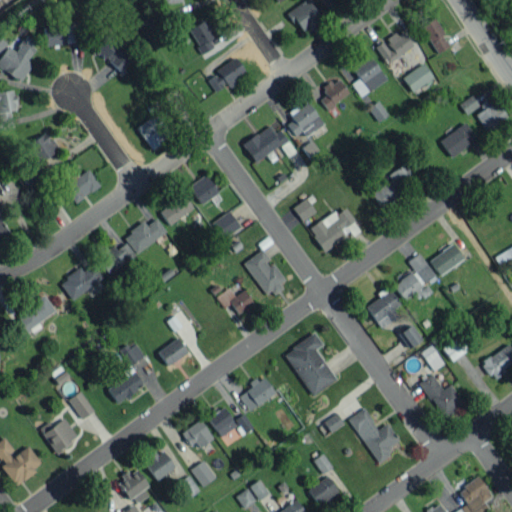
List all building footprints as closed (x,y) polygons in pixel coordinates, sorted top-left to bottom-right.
[(302,34),(321,20),(306,0),(302,0),(286,12),(302,34)] [(449,44),(432,18),(420,25),(436,52),(449,44)] [(199,53),(215,46),(203,20),(188,27),(199,53)] [(42,25),(43,44),(77,43),(76,23),(42,25)] [(383,40),(374,45),(384,62),(411,47),(401,29),(383,39),(383,40)] [(118,71),(129,59),(99,32),(88,44),(118,71)] [(0,66),(21,79),(31,64),(25,60),(36,42),(24,35),(16,49),(0,39),(0,66)] [(384,78),(368,55),(351,68),(358,77),(350,83),(359,96),(384,78)] [(205,78),(215,92),(244,71),(234,57),(205,78)] [(411,91),(431,77),(421,62),(400,77),(411,91)] [(319,99),(325,108),(347,93),(336,77),(320,88),(325,94),(319,99)] [(0,127),(11,126),(9,109),(15,109),(12,89),(0,90),(0,127)] [(458,102),(464,113),(478,106),(471,94),(458,102)] [(485,130),(506,116),(498,105),(494,107),(488,97),(478,104),(481,109),(474,113),(485,130)] [(376,121),(387,114),(376,100),(366,107),(376,121)] [(296,139),(320,122),(306,101),(288,113),(292,119),(285,123),(296,139)] [(149,148),(170,134),(155,112),(135,126),(149,148)] [(475,137),(463,121),(437,140),(449,156),(475,137)] [(240,143),(254,162),(285,139),(277,129),(273,132),(268,124),(240,143)] [(56,150),(45,131),(25,144),(36,162),(56,150)] [(370,193),(380,207),(397,195),(393,189),(412,176),(403,162),(386,174),(389,179),(370,193)] [(98,187),(88,168),(76,175),(74,171),(62,178),(74,200),(98,187)] [(216,192),(204,173),(186,186),(199,204),(216,192)] [(168,224),(191,207),(182,193),(158,211),(168,224)] [(314,211),(305,197),(291,207),(300,221),(314,211)] [(352,219),(344,207),(335,213),(332,210),(306,228),(323,251),(344,236),(339,229),(352,219)] [(238,227),(227,210),(210,222),(221,239),(238,227)] [(143,222),(122,234),(132,252),(165,233),(156,217),(144,224),(143,222)] [(0,240),(9,235),(0,219),(0,240)] [(107,273),(125,259),(127,261),(134,255),(124,242),(114,249),(111,245),(95,258),(107,273)] [(461,259),(451,243),(427,258),(437,274),(461,259)] [(265,295),(285,281),(270,260),(269,260),(261,248),(241,262),(265,295)] [(406,260),(413,270),(392,284),(402,300),(412,294),(416,300),(429,291),(423,282),(433,275),(418,252),(406,260)] [(69,298),(101,279),(92,263),(81,270),(79,268),(58,280),(69,298)] [(392,307),(397,305),(388,285),(375,291),(378,297),(365,304),(377,327),(397,318),(392,307)] [(237,314),(252,302),(241,288),(233,295),(227,287),(214,296),(223,307),(228,303),(237,314)] [(53,311),(43,296),(11,317),(21,332),(53,311)] [(396,333),(406,348),(420,339),(410,324),(396,333)] [(314,348),(320,344),(313,332),(282,351),(309,395),(334,380),(314,348)] [(440,348),(450,360),(465,349),(456,336),(440,348)] [(185,351),(175,337),(155,351),(166,365),(185,351)] [(126,364),(141,357),(134,340),(118,348),(126,364)] [(419,351),(431,370),(442,363),(429,344),(419,351)] [(491,379),(504,372),(501,367),(511,360),(511,350),(508,344),(480,361),(491,379)] [(105,388),(115,402),(142,384),(133,370),(105,388)] [(462,405),(450,383),(440,389),(431,373),(419,380),(439,417),(462,405)] [(246,410),(273,393),(263,376),(236,392),(246,410)] [(92,410),(79,390),(66,397),(79,418),(92,410)] [(234,426),(223,407),(206,416),(217,435),(234,426)] [(347,418),(377,462),(390,454),(386,447),(397,439),(386,422),(377,428),(363,407),(347,418)] [(55,453),(77,437),(62,417),(40,433),(55,453)] [(179,431),(187,444),(193,440),(197,446),(211,438),(199,419),(179,431)] [(0,438),(0,460),(1,463),(0,463),(0,464),(12,483),(40,465),(26,443),(13,452),(3,437),(0,438)] [(142,461),(154,479),(173,467),(160,448),(142,461)] [(329,466),(320,453),(311,459),(320,472),(329,466)] [(188,468),(201,486),(215,476),(202,458),(188,468)] [(149,494),(134,469),(116,479),(131,504),(149,494)] [(185,498),(197,490),(187,474),(174,482),(185,498)] [(336,491),(326,475),(306,489),(317,504),(336,491)] [(424,511),(481,511),(488,508),(483,500),(490,496),(477,476),(456,490),(465,503),(451,511),(443,511),(438,503),(424,511)] [(267,492),(257,478),(248,485),(257,499),(267,492)] [(254,500),(246,487),(234,495),(242,507),(254,500)] [(277,510),(277,511),(302,511),(295,499),(277,510)]
